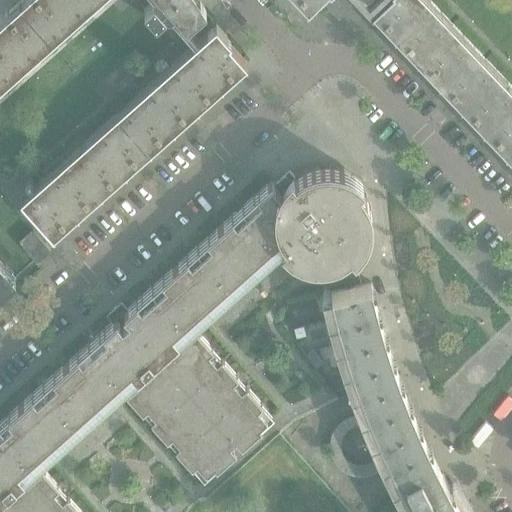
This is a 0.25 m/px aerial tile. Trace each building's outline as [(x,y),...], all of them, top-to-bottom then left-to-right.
[(0,83),(3,81),(93,0),(19,0),(0,17),(0,83)] [(186,25),(204,8),(205,8),(200,0),(152,0),(152,1),(143,9),(155,23),(164,15),(170,15),(174,11),(186,25)] [(301,0),(307,5),(305,7),(306,8),(314,0),(321,0),(338,17),(354,0),(301,0)] [(511,85),(430,0),(366,0),(363,3),(371,12),(373,10),(511,156),(511,85)] [(53,235),(196,108),(247,63),(228,41),(229,41),(226,37),(227,36),(215,23),(197,39),(20,197),(53,235)] [(240,390),(231,381),(236,376),(220,358),(215,362),(207,353),(211,349),(195,331),(166,357),(162,353),(178,339),(177,338),(281,246),(286,250),(291,254),(296,257),(302,259),(308,261),(315,262),(321,261),(327,261),(333,259),(339,257),(345,253),(350,249),(358,240),(361,231),(368,232),(370,219),(370,209),(368,200),(364,192),(359,185),(350,177),(341,173),(343,167),(336,165),(327,164),(318,165),(310,167),(302,171),(294,176),(289,171),(274,184),(270,180),(257,192),(261,197),(236,219),(232,215),(219,226),(207,237),(211,241),(191,260),(187,255),(162,277),(166,282),(140,304),(136,300),(126,309),(121,303),(108,315),(113,321),(103,329),(107,334),(81,357),(77,352),(65,363),(53,375),(57,379),(36,397),(32,393),(7,415),(12,419),(0,429),(0,511),(80,511),(65,495),(61,500),(52,490),(57,486),(41,468),(11,494),(8,490),(23,476),(136,375),(136,376),(152,362),(155,366),(126,393),(142,411),(147,406),(155,416),(150,420),(166,438),(171,434),(179,444),(175,448),(191,466),(196,462),(206,473),(215,465),(217,467),(235,451),(228,443),(234,438),(241,446),(259,430),(257,428),(266,420),(256,408),(261,404),(244,386),(240,390)] [(50,249),(44,243),(33,230),(19,243),(37,261),(38,260),(36,259),(48,248),(49,250),(50,249)] [(0,291),(15,278),(0,261),(0,291)] [(463,511),(461,507),(457,500),(442,473),(426,441),(416,419),(398,376),(390,352),(384,332),(377,308),(370,282),(330,291),(339,327),(351,365),(342,368),(352,393),(359,413),(356,413),(349,414),(343,417),(337,422),(333,427),(330,434),(329,441),(329,448),(331,455),(334,461),(339,466),(344,470),(351,473),(358,474),(365,474),(371,472),(375,470),(381,466),(382,469),(395,495),(404,511),(463,511)] [(320,357),(315,350),(314,349),(306,354),(312,363),(320,357)]
